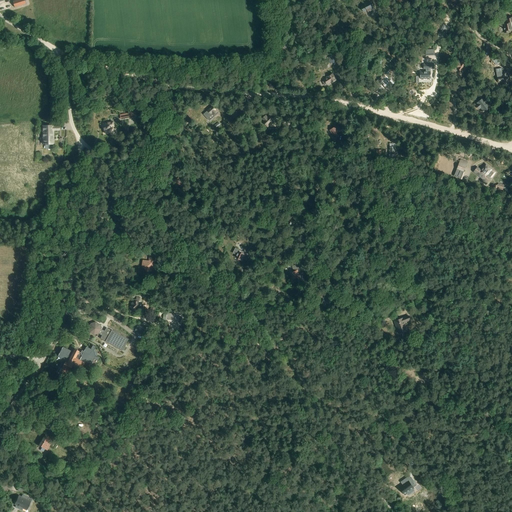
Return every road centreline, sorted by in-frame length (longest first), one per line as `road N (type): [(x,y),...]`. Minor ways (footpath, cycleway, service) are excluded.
road 1 (unclassified): [(394,511),(264,329),(80,139),(53,48),(0,16)]
road 2 (track): [(225,92),(328,99),(511,150)]
road 3 (track): [(43,358),(69,286),(80,139)]
road 4 (track): [(225,92),(114,71),(53,48)]
road 5 (track): [(225,92),(265,70),(322,0)]
